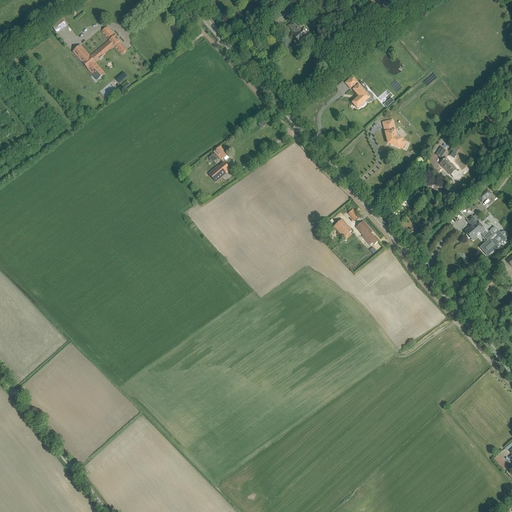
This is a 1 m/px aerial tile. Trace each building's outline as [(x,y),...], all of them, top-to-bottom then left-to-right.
[(286,18),(293,13),(288,7),(282,13),(286,18)] [(56,33),(60,30),(67,25),(62,19),(52,26),(56,33)] [(299,43),(303,40),(308,35),(302,29),(294,21),(289,26),(294,32),(295,32),(297,34),(294,36),(299,43)] [(81,45),(72,52),(73,52),(78,58),(80,56),(85,62),(83,63),(88,70),(90,68),(95,73),(93,75),(97,80),(105,74),(95,62),(114,46),(122,55),(128,50),(120,41),(115,35),(107,27),(101,32),(109,41),(90,57),(80,46),(81,45)] [(123,73),(115,79),(119,83),(126,77),(123,73)] [(346,83),(351,89),(352,87),(354,89),(353,90),(357,94),(357,99),(352,103),(357,108),(365,101),(367,102),(369,103),(371,101),(373,99),(373,96),(372,94),(370,93),(367,92),(366,94),(359,85),(358,86),(356,84),(358,83),(353,77),(346,83)] [(391,99),(384,105),(386,108),(394,102),(391,99)] [(390,140),(392,142),(391,145),(399,148),(399,147),(402,149),(405,141),(402,140),(403,139),(397,137),(396,136),(392,120),(383,123),(387,141),(390,140)] [(458,150),(453,145),(450,150),(455,154),(458,150)] [(213,152),(221,160),(227,154),(220,146),(213,152)] [(446,151),(441,147),(436,155),(441,158),(446,151)] [(457,171),(456,170),(456,169),(452,164),(446,158),(440,163),(450,175),(451,175),(453,178),(455,179),(461,178),(462,175),(462,172),(460,171),(457,171)] [(225,173),(227,171),(229,169),(224,162),(219,166),(218,165),(208,174),(216,183),(226,174),(225,173)] [(498,182),(495,178),(490,183),(492,186),(498,182)] [(452,189),(446,195),(450,198),(455,193),(452,189)] [(482,203),(491,194),(487,189),(477,197),(482,203)] [(355,221),(359,217),(353,209),(348,214),(355,221)] [(472,226),(465,232),(473,240),(476,237),(478,236),(476,234),(479,231),(481,233),(487,241),(480,247),(488,257),(507,240),(505,238),(501,233),(498,230),(494,234),(491,230),(489,232),(484,226),(482,228),(473,218),(472,217),(468,221),(472,226)] [(342,219),(334,227),(337,230),(343,238),(348,234),(352,231),(342,219)] [(370,245),(373,243),(374,245),(379,241),(376,237),(375,238),(371,233),(373,232),(363,221),(356,228),(363,235),(362,236),(370,245)] [(504,471),(508,467),(497,455),(494,459),(504,471)]
